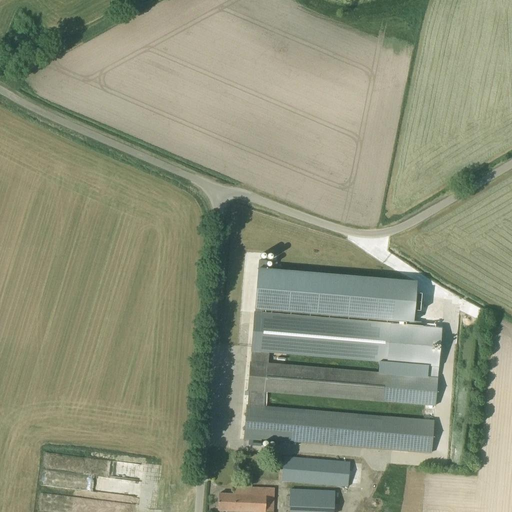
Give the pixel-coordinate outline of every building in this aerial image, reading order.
[(257,270),(254,309),(413,322),(414,311),(415,295),(416,283),(257,270)] [(441,328),(254,313),(251,351),(250,363),(248,390),(247,406),(246,406),(244,440),(248,440),(261,441),(261,438),(380,448),(431,453),(434,421),(383,417),(264,407),(266,391),(384,401),(435,405),(438,378),(387,374),(268,364),(269,353),(438,367),(441,328)] [(354,467),(354,462),(283,457),(281,481),(347,487),(349,466),(354,467)] [(273,511),(274,488),(233,486),(233,494),(218,493),(218,510),(261,511),(265,511),(273,511)] [(333,511),(334,491),(291,489),(289,511),(333,511)]
